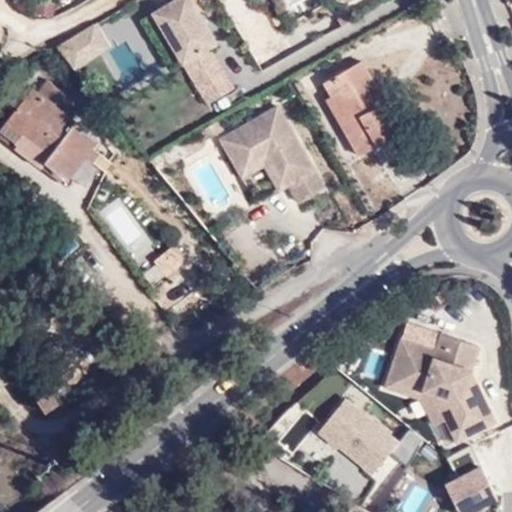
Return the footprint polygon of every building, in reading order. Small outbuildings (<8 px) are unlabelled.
[(181,0),(176,0),(147,15),(175,66),(184,84),(211,70),(201,52),(208,48),(181,0)] [(69,72),(104,55),(119,86),(150,71),(120,11),(55,44),(69,72)] [(349,130),(344,134),(361,163),(396,141),(382,115),(388,111),(362,69),(326,92),(349,130)] [(46,166),(40,178),(67,194),(83,168),(90,173),(105,149),(71,127),(78,116),(33,88),(0,140),(0,148),(17,159),(22,151),(46,166)] [(219,132),(207,139),(224,171),(253,155),(271,188),(274,187),(283,205),(309,191),(265,108),(219,132)] [(200,142),(207,139),(219,132),(213,120),(193,130),(200,142)] [(17,159),(15,162),(40,178),(46,166),(22,151),(17,159)] [(253,155),(224,171),(228,178),(251,166),(264,192),(271,188),(253,155)] [(406,342),(394,378),(448,396),(468,436),(494,424),(473,376),(482,349),(444,337),(440,352),(406,342)] [(448,396),(394,378),(390,389),(425,400),(438,428),(450,423),(458,441),(468,436),(448,396)] [(50,388),(38,396),(47,409),(59,400),(50,388)] [(296,398),(263,439),(326,490),(349,462),(369,478),(398,441),(342,396),(323,420),(296,398)] [(404,466),(422,438),(407,429),(389,456),(404,466)] [(441,488),(452,508),(487,487),(475,468),(441,488)] [(397,508),(403,511),(417,511),(430,492),(414,482),(397,508)] [(511,511),(511,491),(502,492),(503,511),(511,511)]
